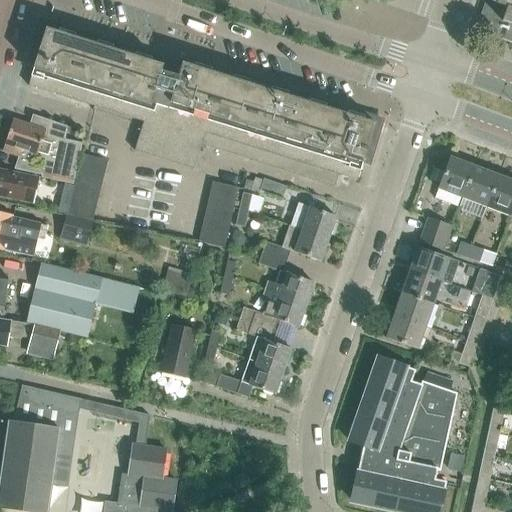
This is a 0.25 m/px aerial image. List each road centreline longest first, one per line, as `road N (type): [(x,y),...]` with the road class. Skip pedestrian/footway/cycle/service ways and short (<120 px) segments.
road 1 (residential): [(319,511),(311,421),(421,94)]
road 2 (tertiary): [(144,0),(421,94)]
road 3 (tertiary): [(428,62),(241,0)]
